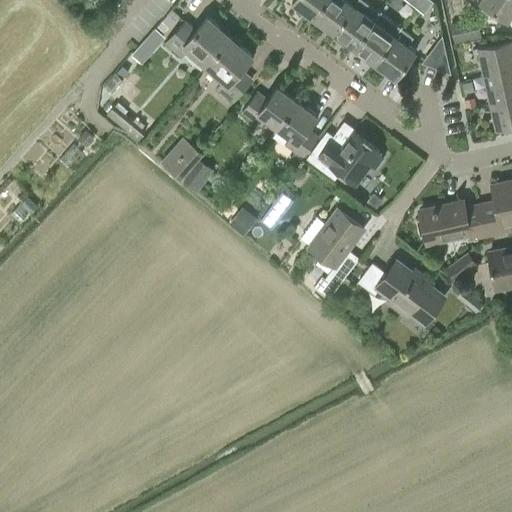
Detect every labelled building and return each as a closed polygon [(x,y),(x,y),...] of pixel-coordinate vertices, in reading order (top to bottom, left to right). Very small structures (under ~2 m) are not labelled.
[(292,0),(291,2),(312,17),(325,0),(292,0)] [(333,32),(353,4),(347,0),(325,0),(312,17),(333,32)] [(333,32),(354,47),(374,19),(380,11),(364,0),(356,0),(354,5),(353,4),(333,32)] [(433,0),(432,0),(418,0),(414,5),(423,13),(433,0)] [(511,0),(479,0),(507,19),(511,12),(511,0)] [(374,19),(354,47),(375,62),(400,26),(380,11),(374,19)] [(204,64),(229,36),(207,16),(195,29),(185,20),(165,43),(180,55),(186,48),(204,64)] [(476,17),(450,23),(453,41),(480,36),(476,17)] [(400,26),(375,62),(396,78),(416,50),(408,44),(413,36),(400,26)] [(155,28),(147,36),(157,45),(165,37),(155,28)] [(229,36),(204,64),(222,80),(216,87),(232,101),(251,79),(240,69),(252,56),(229,36)] [(511,38),(478,46),(484,74),(511,67),(511,38)] [(122,66),(104,85),(110,91),(128,72),(122,66)] [(511,67),(484,74),(490,101),(511,96),(511,67)] [(275,127),(300,93),(293,87),(288,93),(276,85),(266,98),(256,90),(240,111),(257,124),(262,118),(275,127)] [(300,93),(275,127),(288,138),(284,144),(301,156),(317,136),(306,127),(316,114),(304,105),(309,99),(300,93)] [(496,130),(511,126),(511,96),(490,101),(496,130)] [(476,106),(474,99),(466,101),(467,108),(476,106)] [(113,105),(107,113),(138,139),(145,131),(113,105)] [(85,130),(78,138),(87,145),(94,138),(85,130)] [(369,164),(375,168),(383,157),(377,153),(379,150),(354,130),(344,143),(327,131),(307,158),(335,179),(341,171),(356,181),(369,164)] [(183,136),(161,161),(181,178),(202,154),(183,136)] [(191,170),(183,180),(193,187),(201,177),(191,170)] [(478,203),(485,235),(509,230),(507,219),(511,218),(511,185),(493,189),(495,199),(478,203)] [(345,207),(349,202),(336,192),(332,197),(345,207)] [(28,197),(21,204),(26,208),(33,201),(28,197)] [(265,212),(278,221),(288,207),(276,198),(265,212)] [(485,235),(478,203),(464,206),(463,199),(420,208),(426,239),(468,230),(470,238),(485,235)] [(316,217),(301,236),(309,243),(335,262),(331,267),(332,268),(325,278),(322,275),(315,285),(330,297),(343,277),(359,256),(347,247),(362,228),(336,208),(324,223),(316,217)] [(243,233),(254,219),(242,209),(230,223),(243,233)] [(511,248),(487,253),(494,287),(511,284),(511,283),(511,245),(510,246),(511,248)] [(468,250),(445,267),(455,280),(477,264),(468,250)] [(397,260),(387,273),(372,262),(357,281),(374,294),(379,288),(391,297),(387,302),(406,316),(409,311),(423,321),(443,294),(431,285),(433,282),(413,267),(411,270),(397,260)] [(463,288),(456,296),(467,303),(473,295),(463,288)]
